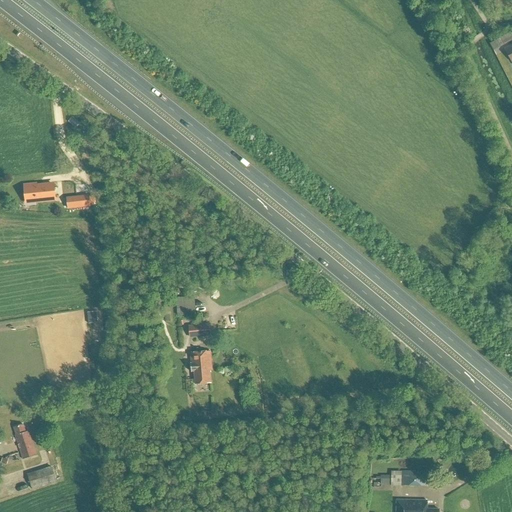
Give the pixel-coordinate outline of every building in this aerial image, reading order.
[(36,184),(24,185),(26,197),(35,196),(35,198),(37,198),(37,201),(55,199),(54,185),(37,187),(36,184)] [(60,206),(78,206),(78,195),(60,195),(60,206)] [(176,298),(177,316),(186,315),(184,297),(176,298)] [(88,324),(98,323),(97,311),(87,312),(88,324)] [(211,336),(210,325),(189,326),(190,338),(200,337),(211,336)] [(210,352),(191,354),(193,372),(195,372),(196,385),(211,383),(210,371),(212,370),(210,352)] [(114,396),(93,401),(95,411),(116,406),(114,396)] [(23,425),(14,428),(16,435),(15,436),(23,460),(36,456),(29,432),(26,433),(23,425)] [(32,489),(35,488),(56,482),(51,468),(28,475),(32,489)] [(402,472),(402,486),(427,486),(427,472),(402,472)] [(438,511),(439,510),(427,510),(428,502),(396,501),(396,511),(438,511)]
